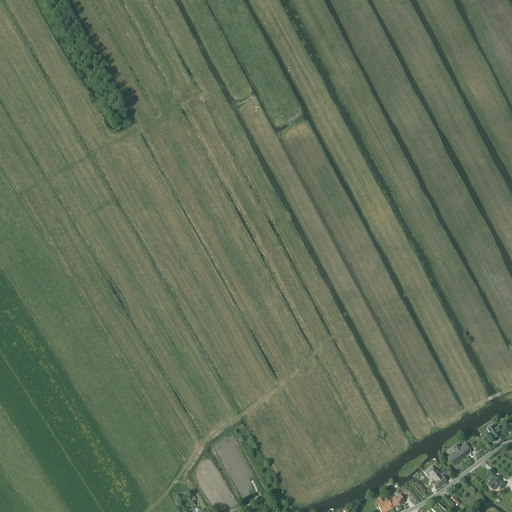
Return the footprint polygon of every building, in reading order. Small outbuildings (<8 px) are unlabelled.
[(497,429),(496,429),(494,426),(487,431),(494,441),(498,438),(501,442),(507,438),(504,434),(500,436),(498,433),(499,432),(497,429)] [(453,466),(470,452),(465,445),(460,449),(457,445),(452,449),(455,453),(447,458),(453,466)] [(435,483),(442,477),(435,469),(434,470),(432,467),(427,470),(424,473),(427,477),(429,476),(435,483)] [(442,477),(435,483),(432,485),(436,490),(446,481),(443,477),(442,477)] [(501,490),(504,485),(494,477),(487,486),(493,491),(498,485),(499,486),(498,488),(501,490)] [(388,502),(392,509),(398,506),(399,506),(404,503),(400,495),(394,498),(395,499),(388,502)] [(453,497),(450,500),(456,507),(459,504),(453,497)] [(392,509),(388,502),(387,501),(383,503),(381,498),(378,499),(381,504),(377,506),(380,511),(387,511),(392,510),(392,509)] [(441,511),(448,511),(449,511),(440,502),(436,507),(441,511)]
